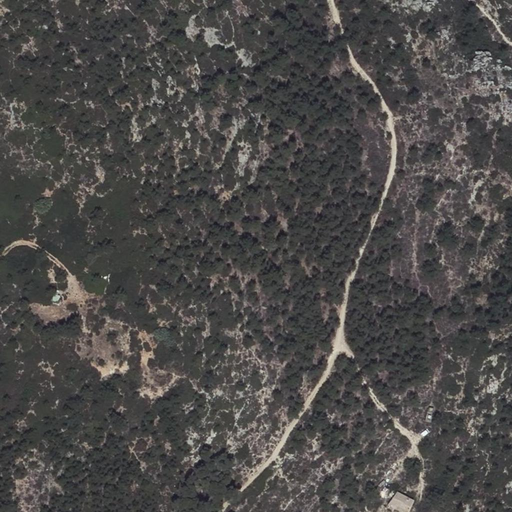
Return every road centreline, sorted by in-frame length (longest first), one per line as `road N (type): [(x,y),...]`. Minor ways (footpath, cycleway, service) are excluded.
road 1 (track): [(215,511),(270,458),(341,345),(347,285),(393,164),(386,110),(353,60),(332,0)]
road 2 (track): [(341,345),(415,448),(420,494)]
